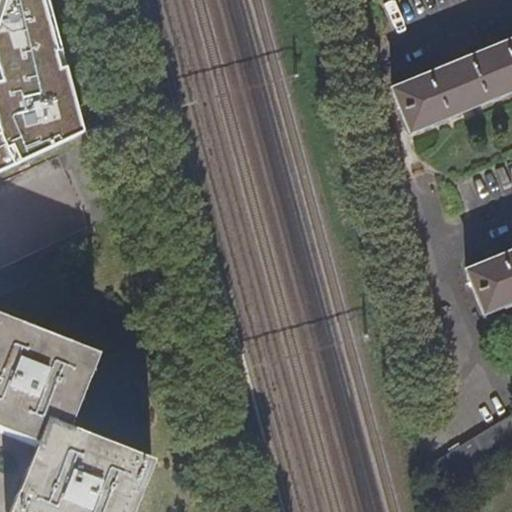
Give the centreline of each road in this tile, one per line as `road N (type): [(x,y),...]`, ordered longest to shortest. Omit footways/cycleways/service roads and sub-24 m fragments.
road 1 (residential): [(121,62),(239,511)]
road 2 (unknown): [(451,244),(444,253),(487,392)]
road 3 (residential): [(379,57),(511,3)]
